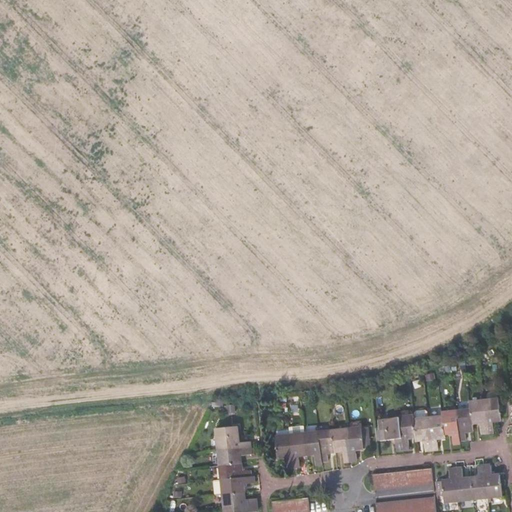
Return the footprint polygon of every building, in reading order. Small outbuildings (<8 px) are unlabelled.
[(496,401),(482,403),(485,433),(491,432),(490,422),(498,421),(496,401)] [(469,412),(470,424),(477,423),(478,434),(485,433),(482,403),(468,404),(469,412)] [(469,412),(455,413),(458,441),(464,440),(463,433),(471,432),(470,424),(469,412)] [(441,418),(443,435),(450,434),(451,445),(458,444),(458,441),(455,413),(441,415),(441,418)] [(413,418),(399,419),(402,450),(409,449),(407,439),(415,438),(413,421),(413,418)] [(441,418),(427,420),(431,450),(437,449),(436,439),(444,439),(443,435),(441,418)] [(402,450),(399,419),(385,421),(385,423),(380,423),(381,431),(386,431),(387,441),(395,440),(396,450),(402,450)] [(427,420),(413,421),(415,438),(416,442),(423,441),(425,451),(431,450),(427,420)] [(361,428),(348,429),(352,460),(358,459),(357,449),(364,448),(361,428)] [(218,431),(220,453),(251,449),(251,443),(240,444),(238,429),(218,431)] [(335,431),(337,451),(345,451),(346,461),(352,460),(348,429),(335,431)] [(335,431),(320,433),(324,459),(330,459),(329,452),(337,451),(335,431)] [(320,433),(306,435),(309,455),(317,454),(318,464),(324,463),(324,459),(320,433)] [(306,435),(293,437),(296,467),(303,466),(301,456),(309,455),(306,435)] [(296,467),(293,437),(279,438),(282,458),(289,457),(290,468),(296,467)] [(251,449),(220,453),(221,467),(242,465),(241,457),(252,456),(251,449)] [(242,465),(221,467),(223,482),(250,479),(250,472),(242,473),(242,465)] [(478,478),(471,478),(473,499),(487,498),(484,466),(477,467),(478,478)] [(490,466),(484,466),(487,498),(500,497),(498,475),(491,476),(490,466)] [(459,501),(456,469),(449,470),(450,480),(443,481),(443,483),(439,484),(440,496),(444,496),(445,502),(459,501)] [(462,469),(456,469),(459,501),(473,499),(471,478),(463,479),(462,469)] [(370,477),(372,493),(430,486),(428,470),(370,477)] [(250,479),(223,482),(224,496),(245,494),(244,486),(255,485),(254,479),(250,479)] [(246,502),(245,494),(224,496),(226,510),(257,507),(256,501),(246,502)] [(309,511),(308,498),(272,503),(273,511),(309,511)] [(433,511),(432,498),(374,504),(374,511),(433,511)]
